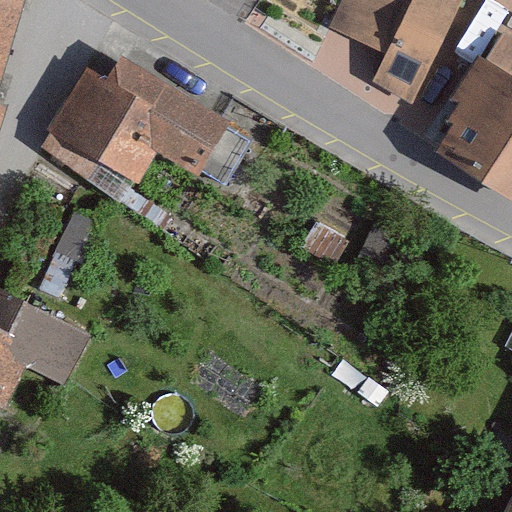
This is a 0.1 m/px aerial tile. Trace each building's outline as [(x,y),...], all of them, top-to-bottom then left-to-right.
[(0,0),(0,121),(30,0),(0,0)] [(343,0),(309,65),(397,112),(457,0),(343,0)] [(260,150),(97,59),(46,151),(137,202),(157,167),(228,207),(260,150)] [(511,86),(476,62),(424,139),(511,197),(511,86)] [(0,410),(7,413),(26,364),(73,385),(92,340),(0,298),(0,410)] [(511,511),(511,461),(485,511),(511,511)]
